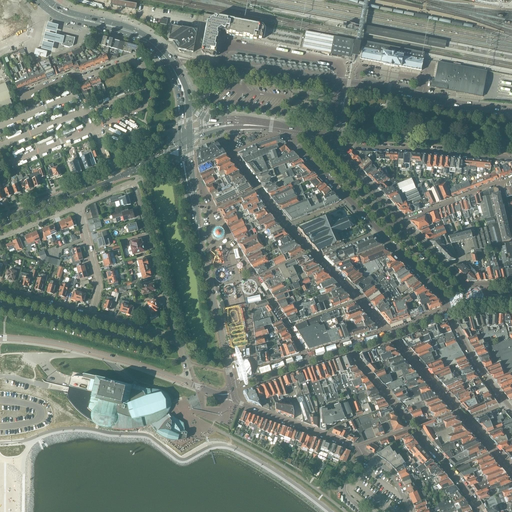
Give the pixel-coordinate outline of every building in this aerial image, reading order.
[(115,0),(111,0),(110,5),(136,9),(137,4),(115,0)] [(257,24),(218,17),(217,18),(217,17),(215,17),(214,17),(214,16),(204,14),(204,16),(203,21),(204,20),(208,20),(207,25),(206,25),(202,48),(203,50),(202,50),(202,51),(202,52),(203,52),(203,54),(204,55),(213,57),(213,55),(213,54),(214,53),(215,53),(216,46),(217,46),(216,45),(218,39),(218,35),(217,35),(217,32),(218,32),(217,32),(217,31),(221,28),(222,28),(222,29),(223,29),(225,29),(225,31),(226,33),(228,33),(229,34),(229,33),(235,35),(243,36),(242,36),(243,36),(249,37),(249,38),(250,38),(250,37),(257,39),(257,38),(259,37),(259,38),(261,38),(262,32),(263,32),(264,28),(263,28),(262,27),(260,27),(260,26),(260,25),(259,25),(258,25),(257,24)] [(0,16),(0,39),(15,34),(15,30),(27,26),(28,21),(27,19),(13,16),(1,20),(0,16)] [(58,24),(48,22),(41,48),(52,51),(54,41),(62,43),(64,36),(56,34),(58,24)] [(169,41),(173,42),(180,52),(184,53),(186,51),(193,53),(197,31),(171,26),(169,41)] [(305,34),(302,48),(350,57),(353,41),(353,40),(306,31),(305,34)] [(75,38),(64,35),(64,36),(62,43),(61,46),(69,48),(73,46),(75,38)] [(105,47),(104,50),(105,51),(106,51),(109,39),(104,37),(103,38),(100,38),(97,40),(100,44),(101,46),(105,47)] [(109,39),(106,51),(105,53),(107,54),(109,48),(112,49),(114,40),(109,39)] [(354,41),(351,56),(358,57),(361,42),(354,41)] [(120,42),(116,56),(118,57),(118,54),(120,51),(123,51),(125,43),(120,42)] [(137,46),(125,43),(123,51),(121,57),(131,54),(138,49),(138,48),(137,46)] [(360,59),(361,59),(363,60),(364,60),(366,60),(367,61),(367,60),(369,61),(370,61),(371,61),(371,62),(372,62),(375,62),(378,63),(377,63),(378,63),(380,63),(381,63),(383,64),(383,65),(384,65),(396,67),(397,67),(398,67),(398,66),(399,67),(401,67),(407,68),(408,68),(409,68),(409,69),(410,69),(411,69),(412,69),(413,69),(415,70),(418,70),(419,70),(421,71),(421,70),(422,67),(423,63),(422,63),(423,60),(423,59),(423,60),(403,56),(402,55),(402,56),(400,55),(395,54),(390,53),(383,52),(363,48),(362,48),(362,52),(361,52),(361,53),(361,54),(361,55),(360,59)] [(35,52),(35,53),(34,54),(46,57),(47,55),(47,52),(36,49),(35,52)] [(233,56),(231,56),(230,57),(231,59),(233,59),(234,61),(241,62),(242,60),(244,61),(244,62),(251,63),(252,62),(254,62),(255,64),(262,65),(263,63),(265,63),(266,65),(273,66),(274,65),(276,65),(276,67),(283,67),(285,66),(286,66),(287,68),(294,69),(295,68),(297,68),(298,69),(305,70),(306,69),(308,69),(308,71),(316,72),(317,70),(318,71),(319,72),(326,73),(327,72),(329,72),(330,71),(330,69),(328,69),(327,67),(320,66),(319,68),(317,67),(316,66),(309,65),(308,66),(306,66),(306,64),(299,63),(297,65),(296,64),(295,63),(288,62),(287,63),(285,63),(284,61),(277,60),(276,62),(274,62),(274,60),(266,59),(265,60),(264,60),(263,58),(256,57),(255,59),(253,59),(252,57),(245,56),(244,57),(242,57),(241,56),(234,55),(233,56)] [(97,59),(96,56),(91,58),(95,67),(100,65),(99,64),(98,63),(99,63),(98,61),(97,59)] [(101,56),(98,57),(98,56),(96,56),(97,59),(98,61),(99,63),(98,63),(99,64),(100,65),(104,64),(101,56)] [(64,58),(66,61),(69,71),(74,69),(71,61),(68,62),(66,57),(64,58)] [(80,70),(77,62),(74,63),(72,58),(70,58),(71,61),(74,69),(75,72),(80,70)] [(88,63),(86,58),(81,60),(85,71),(91,69),(90,68),(89,68),(89,67),(90,67),(89,64),(88,65),(87,63),(88,63)] [(91,58),(88,59),(88,58),(86,58),(88,63),(87,63),(88,65),(89,64),(90,67),(89,67),(89,68),(90,68),(91,69),(95,67),(91,58)] [(48,59),(38,63),(43,70),(44,72),(47,79),(55,76),(52,69),(51,66),(48,59)] [(55,76),(60,74),(55,63),(55,62),(54,59),(51,61),(53,65),(51,66),(52,69),(55,76)] [(85,71),(81,60),(77,62),(80,70),(81,73),(85,71)] [(66,61),(61,63),(62,65),(65,72),(69,71),(66,61)] [(55,63),(60,74),(65,72),(62,65),(61,63),(58,64),(58,62),(55,63)] [(432,80),(431,87),(433,87),(437,88),(438,88),(442,89),(446,90),(447,90),(482,97),(487,72),(486,72),(486,71),(453,65),(438,62),(434,80),(432,80)] [(33,72),(28,73),(30,78),(29,79),(32,85),(33,85),(37,83),(33,74),(33,72)] [(38,72),(33,74),(37,83),(42,81),(39,74),(38,72)] [(27,74),(23,76),(23,78),(27,87),(32,85),(29,79),(27,74)] [(23,78),(19,80),(20,82),(23,89),(27,87),(23,78)] [(79,85),(82,92),(83,95),(88,93),(87,90),(84,83),(79,85)] [(0,114),(14,109),(10,99),(11,99),(5,84),(0,85),(0,114)] [(254,146),(238,154),(242,159),(259,152),(277,146),(285,143),(279,137),(259,144),(254,146)] [(196,151),(198,167),(211,161),(225,155),(216,143),(209,146),(209,145),(209,146),(203,148),(203,149),(196,151)] [(262,157),(263,157),(269,154),(269,152),(275,150),(278,149),(281,146),(285,144),(285,143),(277,146),(259,152),(242,159),(246,164),(259,158),(260,158),(261,157),(261,158),(262,157)] [(280,151),(277,153),(279,158),(293,152),(293,151),(286,144),(285,144),(281,146),(278,149),(280,151)] [(94,158),(91,150),(86,151),(88,155),(81,158),(85,169),(92,167),(90,160),(94,158)] [(259,158),(246,164),(255,176),(267,171),(283,165),(299,158),(293,152),(279,158),(277,158),(275,150),(269,152),(269,154),(263,157),(262,157),(261,158),(261,157),(260,158),(259,158)] [(352,151),(348,155),(358,166),(367,158),(370,157),(371,158),(372,157),(372,152),(357,151),(352,151)] [(399,153),(398,165),(401,165),(401,169),(404,169),(405,169),(405,167),(405,164),(410,164),(410,154),(406,154),(405,155),(404,155),(404,153),(403,153),(399,153)] [(230,160),(225,155),(211,161),(213,167),(206,171),(206,172),(208,171),(230,160)] [(367,158),(358,166),(363,171),(372,164),(374,161),(372,159),(371,158),(370,157),(367,158)] [(299,158),(283,165),(286,173),(288,178),(294,176),(293,173),(292,172),(292,171),(291,169),(292,169),(292,168),(298,166),(304,163),(300,159),(299,158)] [(461,166),(461,168),(465,168),(465,171),(469,171),(469,169),(469,167),(470,160),(462,159),(461,166)] [(213,177),(234,165),(230,160),(208,171),(206,172),(200,175),(203,180),(211,176),(211,177),(212,176),(213,177)] [(469,169),(473,170),(473,169),(476,169),(476,167),(477,160),(470,160),(469,167),(469,169)] [(73,162),(70,163),(71,167),(73,174),(79,172),(77,165),(80,164),(79,161),(76,162),(76,161),(73,162)] [(211,161),(198,167),(200,173),(206,171),(213,167),(211,161)] [(296,169),(292,171),(292,172),(293,173),(297,171),(307,167),(304,163),(298,166),(299,168),(296,169)] [(378,171),(367,176),(368,176),(377,186),(377,187),(387,181),(387,182),(390,181),(388,175),(385,166),(385,167),(384,166),(384,164),(384,163),(380,164),(378,165),(376,165),(376,166),(378,166),(379,169),(377,170),(378,171)] [(54,177),(57,176),(58,177),(60,176),(60,175),(61,175),(58,167),(54,168),(53,164),(50,165),(52,171),(48,173),(50,179),(54,177)] [(372,164),(363,171),(367,176),(378,171),(377,170),(379,169),(378,166),(376,166),(376,165),(373,166),(372,164)] [(234,165),(213,177),(212,176),(211,177),(203,181),(206,186),(218,180),(221,179),(238,171),(234,165)] [(261,184),(286,173),(283,165),(267,171),(255,176),(261,184)] [(496,165),(494,166),(499,179),(504,177),(500,167),(498,168),(496,165)] [(500,167),(504,177),(508,175),(511,173),(511,171),(510,167),(508,168),(506,165),(500,167)] [(307,167),(297,171),(298,175),(304,173),(310,170),(307,167)] [(295,176),(297,181),(298,181),(298,180),(302,179),(314,174),(310,170),(304,173),(298,175),(295,176)] [(226,186),(244,178),(238,171),(221,179),(225,187),(226,186)] [(32,180),(35,187),(41,185),(39,181),(41,181),(40,178),(38,179),(37,176),(39,175),(38,172),(30,175),(31,180),(32,180)] [(483,172),(480,173),(481,175),(482,177),(485,184),(492,182),(489,175),(488,175),(484,177),(483,172)] [(490,174),(489,175),(492,182),(499,179),(496,172),(490,174)] [(288,178),(286,173),(261,184),(264,188),(288,178)] [(317,177),(314,174),(302,179),(298,181),(300,184),(317,177)] [(24,179),(23,179),(22,175),(18,176),(20,182),(20,184),(21,184),(22,188),(25,187),(26,190),(32,188),(30,180),(29,180),(29,178),(28,177),(27,177),(26,177),(25,177),(24,178),(24,179)] [(292,183),(297,181),(295,176),(295,177),(294,176),(288,178),(264,188),(268,193),(292,183)] [(469,176),(466,177),(468,181),(469,183),(471,190),(478,187),(475,180),(471,182),(469,176)] [(315,187),(317,188),(319,187),(324,183),(323,183),(320,180),(320,179),(319,179),(317,177),(311,180),(308,181),(310,183),(311,183),(315,187)] [(476,180),(475,180),(478,187),(485,184),(482,177),(477,180),(477,179),(476,180)] [(221,188),(210,194),(216,207),(252,189),(248,184),(244,178),(226,186),(225,187),(221,188)] [(387,181),(377,187),(382,191),(397,184),(398,184),(398,183),(396,179),(393,180),(392,180),(390,181),(387,182),(387,181)] [(399,196),(389,200),(395,205),(400,211),(407,208),(413,206),(419,204),(421,209),(423,209),(430,206),(427,198),(426,196),(420,199),(416,188),(416,189),(414,186),(411,179),(404,182),(398,184),(397,184),(400,190),(401,189),(403,194),(399,196)] [(11,186),(14,194),(15,194),(15,195),(18,194),(18,193),(20,192),(19,188),(19,187),(18,184),(16,181),(14,182),(15,185),(11,186)] [(210,194),(221,188),(217,181),(206,187),(210,194)] [(463,181),(461,182),(461,183),(462,185),(465,192),(471,190),(469,183),(468,181),(464,182),(463,181)] [(447,182),(445,183),(448,191),(451,198),(458,195),(455,188),(455,186),(450,188),(447,182)] [(271,197),(294,188),(292,183),(268,193),(271,197)] [(319,193),(327,187),(324,183),(319,187),(317,188),(312,190),(311,191),(312,193),(318,191),(319,193)] [(439,185),(436,186),(442,201),(451,198),(448,191),(445,183),(439,185)] [(456,184),(454,184),(455,186),(455,188),(458,195),(459,195),(465,192),(462,185),(461,183),(456,185),(456,184)] [(397,184),(382,191),(386,196),(395,193),(400,190),(397,184)] [(4,190),(6,198),(7,197),(7,198),(8,198),(10,197),(10,196),(12,195),(8,185),(6,186),(7,189),(4,190)] [(271,197),(278,205),(280,204),(304,194),(300,185),(294,188),(271,197)] [(418,187),(416,188),(420,199),(426,196),(427,198),(430,206),(436,204),(431,192),(425,194),(421,186),(418,187)] [(331,191),(327,187),(319,193),(319,194),(320,196),(323,194),(324,196),(331,191)] [(436,187),(430,190),(430,191),(431,192),(436,204),(441,201),(436,187)] [(395,193),(386,196),(389,200),(399,196),(403,194),(401,189),(400,190),(395,193)] [(492,189),(477,195),(482,213),(484,219),(496,216),(491,195),(494,194),(492,189)] [(254,192),(241,198),(244,203),(249,201),(257,197),(254,192)] [(333,193),(330,195),(317,200),(315,196),(307,200),(306,200),(309,207),(320,203),(322,202),(336,196),(333,193)] [(459,234),(458,234),(460,242),(462,241),(463,241),(468,240),(469,240),(469,239),(472,239),(475,249),(469,250),(470,250),(470,254),(476,253),(481,252),(481,249),(483,249),(487,248),(492,248),(492,247),(503,245),(503,242),(511,241),(510,239),(507,227),(503,207),(502,207),(500,195),(499,193),(494,194),(491,195),(496,216),(484,219),(480,220),(478,221),(480,229),(459,234)] [(282,211),(306,200),(304,194),(280,204),(278,205),(282,211)] [(129,198),(128,196),(123,197),(122,195),(117,196),(110,198),(110,201),(111,203),(114,202),(119,201),(121,208),(131,205),(129,198)] [(477,195),(473,196),(477,211),(478,214),(482,213),(477,195)] [(320,203),(322,209),(339,202),(340,200),(336,196),(322,202),(320,203)] [(244,203),(241,205),(244,211),(247,210),(262,203),(257,197),(249,201),(244,203)] [(236,200),(218,209),(221,214),(224,219),(235,214),(237,213),(239,212),(239,214),(244,211),(241,205),(244,203),(241,198),(237,200),(236,200)] [(282,211),(291,221),(322,209),(320,203),(309,207),(306,200),(282,211)] [(462,201),(458,203),(460,212),(463,211),(465,218),(467,218),(462,201)] [(244,211),(239,214),(242,219),(253,215),(253,214),(266,209),(262,203),(247,210),(244,211)] [(407,208),(400,211),(404,215),(404,216),(405,216),(415,212),(421,209),(419,204),(413,206),(407,208)] [(454,204),(450,206),(455,222),(458,220),(457,218),(456,218),(455,217),(454,214),(456,213),(454,204)] [(97,210),(94,211),(92,205),(89,206),(92,219),(99,217),(97,210)] [(450,206),(446,207),(448,216),(450,216),(451,217),(450,217),(451,220),(452,219),(454,222),(455,222),(450,206)] [(238,221),(228,226),(237,243),(254,235),(252,230),(259,227),(263,225),(274,220),(266,209),(253,214),(253,215),(242,219),(238,221)] [(442,209),(438,211),(440,220),(442,219),(445,226),(447,225),(445,221),(442,209)] [(125,210),(111,213),(113,218),(123,215),(124,221),(126,220),(126,221),(127,220),(134,218),(134,217),(132,210),(132,211),(129,212),(128,210),(125,210)] [(438,211),(428,214),(432,225),(433,224),(440,221),(440,220),(438,211)] [(235,214),(224,219),(227,226),(228,226),(238,221),(242,219),(239,214),(239,212),(237,213),(235,214)] [(410,221),(410,222),(422,234),(435,229),(433,224),(432,225),(428,214),(410,221)] [(298,229),(298,230),(299,230),(301,232),(302,232),(303,233),(302,233),(302,234),(304,236),(303,236),(304,237),(305,237),(307,239),(309,241),(308,241),(311,244),(310,244),(310,245),(311,245),(314,247),(315,248),(315,249),(317,251),(317,252),(318,252),(318,253),(319,252),(321,251),(334,245),(341,242),(337,234),(342,232),(346,230),(346,231),(347,231),(346,230),(350,228),(350,229),(351,229),(351,228),(353,226),(353,227),(354,226),(353,226),(356,226),(356,224),(354,224),(354,223),(355,223),(354,223),(353,221),(354,220),(353,220),(352,220),(351,219),(351,218),(350,218),(350,219),(347,219),(347,218),(346,218),(347,219),(343,220),(342,220),(342,221),(340,222),(338,217),(331,220),(330,216),(331,216),(331,215),(330,216),(329,215),(329,216),(321,219),(321,218),(320,219),(316,221),(315,221),(315,222),(311,223),(310,223),(310,224),(306,226),(306,225),(305,225),(305,226),(301,228),(301,227),(300,227),(301,228),(299,229),(299,228),(298,228),(298,229)] [(99,217),(92,219),(95,230),(101,228),(99,223),(101,222),(99,217)] [(65,220),(68,228),(73,226),(74,227),(76,226),(76,227),(77,227),(75,221),(75,222),(72,223),(70,218),(65,220)] [(68,228),(65,220),(59,223),(62,231),(68,228)] [(259,227),(252,230),(254,235),(256,234),(257,235),(260,234),(278,225),(274,220),(263,225),(259,227)] [(136,224),(127,226),(129,233),(137,231),(136,224)] [(51,235),(57,233),(59,232),(57,227),(54,228),(53,225),(48,227),(51,235)] [(257,235),(260,239),(261,241),(262,241),(264,240),(284,231),(278,225),(260,234),(257,235)] [(435,229),(422,234),(429,241),(446,234),(443,226),(442,227),(435,229)] [(51,235),(48,227),(42,230),(43,233),(40,234),(44,242),(50,239),(51,242),(53,241),(52,238),(51,235)] [(97,240),(100,248),(110,245),(109,242),(111,242),(108,231),(97,234),(99,239),(97,240)] [(284,231),(264,240),(265,242),(266,244),(267,245),(267,246),(271,244),(276,242),(289,236),(284,231)] [(34,242),(37,241),(38,244),(39,244),(40,247),(42,246),(36,232),(31,234),(34,242)] [(341,242),(334,245),(335,249),(336,248),(344,245),(344,244),(343,241),(346,240),(342,232),(337,234),(341,242)] [(24,242),(28,252),(31,251),(32,246),(35,245),(34,242),(31,234),(25,237),(26,241),(24,242)] [(447,235),(429,242),(448,261),(454,260),(454,259),(452,257),(456,254),(451,244),(452,244),(452,243),(460,242),(458,234),(456,235),(455,235),(451,236),(448,237),(447,235)] [(257,235),(238,244),(240,248),(260,239),(257,235)] [(289,236),(276,242),(279,249),(294,242),(289,236)] [(382,245),(379,242),(374,237),(373,236),(352,245),(357,255),(360,254),(382,245)] [(13,242),(6,245),(8,250),(15,248),(17,251),(23,248),(19,239),(13,242)] [(243,252),(261,243),(261,241),(260,239),(240,248),(243,252)] [(141,240),(130,243),(133,255),(145,252),(144,247),(143,247),(141,240)] [(287,252),(294,249),(299,246),(294,242),(279,249),(274,251),(275,253),(273,254),(273,255),(280,252),(282,254),(287,252)] [(505,246),(499,247),(501,256),(507,279),(511,279),(511,247),(511,242),(504,244),(505,246)] [(243,252),(245,257),(264,247),(261,243),(243,252)] [(357,255),(352,245),(325,256),(334,265),(357,255)] [(304,252),(300,247),(288,253),(287,252),(282,254),(282,256),(273,260),(275,266),(304,252)] [(359,256),(363,265),(364,264),(373,261),(377,260),(379,259),(384,256),(390,253),(383,247),(359,256)] [(249,263),(267,254),(264,249),(246,258),(249,263)] [(73,266),(81,263),(80,261),(83,260),(81,254),(73,256),(71,257),(67,258),(68,260),(71,259),(73,266)] [(250,264),(254,269),(271,261),(268,255),(268,256),(250,264)] [(296,265),(297,267),(300,266),(313,261),(307,255),(284,265),(291,279),(297,276),(292,267),(296,265)] [(392,269),(400,263),(391,255),(380,262),(383,267),(382,268),(379,269),(378,271),(381,276),(390,269),(392,269)] [(493,261),(490,262),(495,280),(501,280),(498,268),(495,256),(492,257),(493,261)] [(501,267),(498,268),(501,280),(507,279),(501,256),(499,257),(500,264),(501,267)] [(360,262),(358,257),(350,260),(336,266),(340,271),(341,272),(353,267),(352,265),(359,262),(360,262)] [(112,259),(103,261),(105,267),(113,265),(112,262),(118,260),(118,258),(114,259),(112,259)] [(138,261),(140,267),(148,265),(147,259),(138,261)] [(488,264),(485,264),(486,269),(488,280),(495,280),(490,262),(490,259),(487,260),(488,264)] [(275,266),(273,260),(271,261),(254,269),(258,275),(275,266)] [(378,271),(379,269),(382,268),(380,265),(377,260),(373,261),(364,264),(365,266),(367,271),(366,272),(361,275),(351,282),(354,285),(370,275),(370,276),(378,271)] [(313,261),(300,266),(304,273),(318,266),(313,261)] [(353,267),(341,272),(343,273),(347,278),(358,271),(362,268),(359,262),(352,265),(353,267)] [(400,263),(392,269),(390,269),(381,276),(381,275),(382,275),(386,279),(383,280),(386,285),(389,284),(388,282),(392,280),(394,279),(392,276),(404,267),(405,267),(400,263)] [(472,263),(453,266),(454,268),(456,269),(457,270),(458,271),(459,272),(460,273),(460,274),(462,275),(464,277),(472,269),(473,265),(474,265),(474,263),(472,263)] [(140,267),(141,273),(150,271),(148,265),(140,267)] [(284,265),(278,268),(276,269),(277,269),(276,269),(280,277),(279,277),(282,283),(269,290),(272,294),(285,288),(291,286),(288,280),(291,279),(284,265)] [(318,266),(304,273),(297,276),(291,279),(288,280),(291,286),(298,283),(298,282),(299,282),(302,287),(306,285),(315,281),(328,275),(318,266)] [(6,275),(9,276),(8,280),(9,280),(9,281),(10,282),(11,282),(12,282),(13,281),(14,281),(16,274),(19,274),(21,268),(15,267),(14,272),(10,271),(10,272),(7,271),(6,275)] [(393,282),(409,272),(404,267),(392,276),(394,279),(392,280),(393,282)] [(118,274),(117,270),(115,271),(114,269),(109,270),(110,272),(106,273),(106,274),(106,275),(106,276),(107,276),(108,279),(123,275),(129,273),(128,270),(126,270),(126,272),(118,274)] [(271,272),(260,277),(264,282),(278,276),(279,277),(280,277),(276,269),(271,272)] [(472,269),(464,277),(468,282),(477,281),(474,274),(476,273),(472,269)] [(142,277),(143,279),(151,277),(150,271),(141,273),(138,274),(139,278),(142,277)] [(361,275),(358,271),(347,278),(351,282),(361,275)] [(370,276),(370,275),(354,285),(355,286),(359,290),(371,282),(374,287),(374,286),(379,284),(383,280),(386,279),(382,275),(381,275),(381,276),(378,271),(370,276)] [(410,273),(409,272),(397,280),(393,282),(392,280),(388,282),(389,284),(390,285),(393,289),(395,288),(400,285),(414,276),(412,275),(411,275),(410,273)] [(21,273),(19,280),(22,281),(21,286),(27,287),(27,286),(29,286),(30,280),(30,279),(31,276),(21,273)] [(109,284),(110,285),(113,284),(114,286),(118,285),(117,280),(123,278),(123,275),(108,279),(109,282),(108,283),(109,284)] [(332,279),(328,275),(315,281),(316,283),(307,287),(308,290),(332,279)] [(43,286),(44,283),(46,284),(48,277),(43,276),(42,279),(38,278),(35,289),(36,290),(39,291),(39,290),(41,291),(43,286)] [(282,283),(279,277),(278,276),(264,282),(269,290),(282,283)] [(419,282),(414,276),(395,288),(399,295),(405,291),(419,282)] [(60,291),(59,296),(60,296),(60,297),(62,297),(63,297),(65,298),(67,289),(70,290),(71,287),(72,284),(73,280),(69,279),(68,283),(65,282),(64,285),(61,284),(59,290),(60,291)] [(335,282),(332,279),(308,290),(307,287),(306,285),(302,287),(304,292),(298,294),(299,297),(298,297),(299,301),(300,301),(302,300),(301,297),(314,292),(319,290),(323,289),(337,284),(335,282)] [(374,287),(363,294),(367,298),(377,291),(386,285),(383,280),(379,284),(374,286),(374,287)] [(50,282),(47,293),(49,293),(49,294),(51,294),(53,294),(56,283),(50,282)] [(374,287),(371,282),(359,290),(363,294),(374,287)] [(419,282),(405,291),(406,293),(412,290),(413,291),(422,285),(419,282)] [(285,288),(272,295),(274,298),(288,292),(288,293),(291,292),(294,290),(295,290),(300,288),(298,283),(291,286),(285,288)] [(155,290),(155,289),(154,285),(154,286),(153,284),(149,285),(149,284),(142,286),(143,291),(141,291),(142,295),(145,294),(146,295),(150,294),(150,293),(151,293),(150,292),(155,290)] [(326,294),(326,293),(339,289),(340,288),(337,284),(323,289),(319,290),(320,294),(321,294),(320,295),(321,295),(326,294)] [(377,291),(367,298),(370,302),(371,302),(376,299),(389,291),(393,289),(389,284),(386,285),(377,291)] [(417,296),(428,291),(423,286),(422,287),(417,290),(409,295),(412,300),(413,300),(412,298),(417,296)] [(331,292),(326,294),(321,295),(312,298),(314,301),(316,306),(321,304),(325,302),(329,301),(346,295),(346,294),(345,293),(344,292),(343,291),(342,290),(341,289),(339,289),(331,292)] [(393,289),(389,291),(392,298),(394,297),(395,300),(402,298),(400,296),(399,295),(393,289)] [(78,301),(80,293),(74,291),(73,295),(72,295),(71,299),(78,301)] [(385,302),(389,300),(393,299),(392,298),(389,291),(376,299),(371,302),(375,307),(384,300),(385,302)] [(417,308),(420,307),(427,305),(429,311),(430,310),(431,310),(435,308),(435,309),(436,309),(436,308),(438,308),(440,307),(441,307),(440,306),(439,305),(440,304),(441,304),(442,304),(441,303),(439,301),(438,301),(438,300),(433,296),(428,291),(417,296),(412,298),(413,300),(412,300),(410,301),(412,305),(415,304),(417,308)] [(290,297),(288,293),(288,292),(274,298),(277,302),(281,308),(292,304),(293,304),(295,303),(292,297),(290,297)] [(80,293),(78,301),(84,303),(86,298),(85,298),(86,295),(80,293)] [(109,310),(110,310),(113,301),(116,302),(119,294),(115,293),(114,299),(107,297),(106,301),(104,308),(105,309),(105,310),(108,310),(109,310)] [(303,311),(304,310),(303,308),(302,305),(302,304),(301,304),(299,301),(298,297),(299,297),(298,294),(297,294),(297,295),(292,297),(295,303),(293,304),(293,305),(281,309),(284,313),(287,317),(297,313),(298,316),(300,315),(299,312),(303,311)] [(347,295),(346,295),(329,301),(331,305),(326,307),(328,310),(336,306),(339,305),(352,300),(347,295)] [(396,302),(396,303),(395,303),(393,304),(394,306),(390,308),(391,310),(388,311),(380,314),(389,325),(410,318),(410,317),(408,311),(406,306),(406,304),(410,301),(412,300),(409,295),(406,298),(402,300),(396,302)] [(393,299),(389,300),(385,302),(384,300),(375,307),(375,308),(378,311),(385,305),(388,303),(394,301),(393,299)] [(128,306),(129,303),(121,300),(119,306),(121,307),(120,312),(122,312),(121,313),(126,314),(128,306)] [(147,303),(148,304),(147,304),(148,309),(149,309),(150,313),(157,312),(156,309),(157,309),(158,309),(156,301),(147,303)] [(269,313),(265,307),(270,306),(267,302),(266,301),(255,305),(254,311),(253,318),(253,324),(266,320),(269,319),(267,314),(269,313)] [(314,301),(306,303),(309,309),(308,309),(307,309),(309,316),(318,313),(316,306),(314,301)] [(385,305),(378,311),(380,314),(388,311),(391,310),(390,308),(394,306),(393,304),(395,303),(394,301),(388,303),(385,305)] [(303,311),(299,312),(300,315),(300,316),(302,319),(309,316),(307,309),(308,309),(309,309),(306,303),(306,302),(302,303),(302,304),(302,305),(303,308),(304,310),(303,311)] [(333,312),(336,319),(345,315),(360,309),(355,303),(333,312)] [(318,313),(324,311),(321,304),(316,306),(318,313)] [(427,305),(420,307),(422,313),(428,311),(429,311),(427,305)] [(126,314),(132,316),(134,307),(128,306),(126,314)] [(422,313),(420,307),(417,308),(408,311),(410,317),(411,317),(410,317),(413,316),(413,317),(413,316),(415,316),(417,315),(419,314),(422,313)] [(345,321),(345,322),(364,314),(360,309),(345,315),(347,320),(345,321)] [(269,313),(267,314),(269,319),(266,320),(268,326),(281,321),(273,310),(269,313)] [(340,340),(341,340),(336,326),(338,325),(336,319),(333,312),(321,316),(326,327),(325,327),(326,331),(327,331),(331,343),(339,341),(340,341),(340,340)] [(358,326),(359,330),(367,327),(374,324),(365,315),(365,314),(364,314),(345,322),(344,323),(345,325),(346,324),(353,322),(353,323),(354,324),(354,325),(355,325),(357,324),(358,326)] [(482,327),(483,327),(484,333),(481,334),(478,335),(477,335),(479,341),(491,337),(495,335),(493,331),(491,331),(489,332),(485,320),(487,320),(486,314),(479,314),(479,317),(482,327)] [(493,331),(495,335),(500,333),(500,330),(499,330),(499,331),(498,331),(498,330),(495,330),(493,328),(493,326),(492,326),(492,314),(487,314),(486,314),(487,320),(485,320),(489,332),(491,331),(493,331)] [(492,314),(492,326),(493,326),(497,326),(498,330),(498,331),(499,331),(499,330),(500,330),(499,325),(499,326),(499,315),(498,315),(493,314),(492,314)] [(482,327),(479,317),(479,315),(473,316),(474,321),(475,321),(476,327),(476,328),(477,331),(478,335),(481,334),(484,333),(483,327),(482,327)] [(500,333),(496,335),(497,339),(502,337),(504,341),(508,340),(508,338),(509,338),(506,327),(505,328),(505,327),(504,324),(504,318),(505,315),(499,315),(499,326),(499,325),(500,330),(500,333)] [(320,317),(294,327),(297,332),(298,332),(318,324),(319,326),(320,327),(324,325),(325,327),(326,327),(321,316),(320,317)] [(471,328),(463,330),(463,331),(464,332),(468,330),(472,337),(473,337),(474,336),(477,335),(478,335),(477,331),(476,331),(473,317),(473,316),(468,317),(467,317),(468,317),(467,317),(469,322),(471,328)] [(469,322),(463,324),(462,318),(458,319),(457,321),(459,324),(459,325),(460,325),(461,327),(461,328),(462,328),(463,330),(471,328),(469,322)] [(266,320),(253,324),(255,339),(269,335),(267,331),(265,331),(263,327),(268,326),(266,320)] [(283,324),(281,321),(268,326),(263,327),(265,331),(267,331),(283,324)] [(338,325),(336,326),(341,340),(341,341),(349,338),(346,329),(346,328),(347,327),(346,324),(345,325),(344,323),(343,323),(340,324),(338,325)] [(447,323),(440,325),(442,330),(442,331),(444,335),(450,332),(452,332),(448,324),(447,323)] [(269,335),(275,332),(277,335),(286,330),(283,324),(267,331),(269,335)] [(318,324),(298,332),(309,350),(310,350),(331,343),(327,331),(326,331),(325,327),(324,325),(320,327),(319,326),(318,324)] [(367,327),(359,330),(358,326),(357,324),(355,325),(354,325),(346,328),(346,329),(349,338),(350,338),(351,338),(351,337),(353,337),(354,337),(354,336),(357,336),(358,336),(358,335),(361,335),(362,335),(361,334),(364,333),(365,334),(365,333),(366,333),(367,333),(368,332),(369,332),(367,327)] [(377,328),(377,327),(374,324),(367,327),(369,332),(368,332),(368,333),(373,331),(376,330),(377,330),(377,329),(376,329),(377,328)] [(437,332),(433,333),(435,338),(437,340),(443,337),(443,336),(444,336),(444,335),(442,331),(442,330),(440,325),(435,327),(437,332)] [(435,327),(427,330),(429,335),(431,340),(436,339),(435,338),(433,333),(437,332),(435,327)] [(279,339),(281,339),(289,335),(289,334),(286,330),(277,335),(279,339)] [(468,330),(464,332),(466,335),(468,338),(472,337),(468,330)] [(444,336),(443,336),(443,337),(437,340),(435,338),(436,339),(431,340),(411,348),(417,355),(433,348),(432,347),(443,342),(443,343),(445,342),(446,343),(454,340),(456,339),(452,332),(451,333),(444,336)] [(269,335),(255,339),(256,346),(271,341),(269,335)] [(410,337),(403,340),(405,342),(407,343),(406,344),(407,344),(408,343),(409,344),(408,345),(408,346),(408,345),(411,348),(411,349),(411,348),(422,344),(431,340),(429,335),(424,337),(420,339),(417,340),(414,341),(412,336),(410,337)] [(472,337),(468,338),(471,344),(479,341),(477,335),(474,336),(473,337),(472,337)] [(473,348),(487,344),(486,343),(485,343),(485,341),(491,339),(491,337),(479,341),(471,344),(473,348)] [(509,339),(508,340),(504,341),(499,343),(488,348),(487,348),(489,353),(491,359),(491,360),(492,363),(493,365),(500,363),(501,367),(503,371),(504,375),(511,372),(511,340),(511,338),(510,339),(509,339)] [(276,341),(277,345),(280,359),(286,357),(282,345),(282,343),(280,344),(279,340),(276,341)] [(445,347),(443,343),(443,342),(432,347),(433,348),(417,355),(419,357),(445,347)] [(293,343),(288,345),(287,343),(282,345),(286,357),(299,353),(293,343)] [(419,357),(426,365),(450,356),(458,353),(460,352),(462,352),(461,350),(457,343),(447,347),(445,348),(445,347),(419,357)] [(387,354),(396,351),(396,350),(391,345),(392,345),(391,344),(391,345),(391,344),(385,347),(387,354)] [(488,348),(488,347),(487,344),(473,348),(476,352),(488,348)] [(264,363),(262,351),(267,350),(267,348),(266,345),(256,347),(258,365),(264,363)] [(277,345),(267,348),(267,350),(270,362),(280,359),(277,345)] [(385,347),(376,350),(379,357),(387,354),(385,347)] [(487,348),(476,352),(479,357),(489,353),(487,348)] [(270,362),(267,350),(262,351),(264,363),(270,362)] [(371,352),(376,363),(379,362),(380,364),(381,364),(380,363),(381,362),(379,357),(376,350),(372,352),(372,351),(371,352)] [(383,362),(401,356),(400,356),(396,351),(387,354),(379,357),(381,362),(380,363),(381,364),(383,368),(384,367),(385,367),(383,362)] [(367,353),(372,365),(374,364),(376,363),(371,352),(367,353)] [(450,356),(426,365),(429,369),(444,363),(448,362),(453,359),(459,357),(463,356),(464,355),(462,352),(460,352),(458,353),(450,356)] [(367,353),(366,353),(366,354),(365,354),(364,354),(363,355),(363,354),(362,355),(361,355),(362,358),(363,361),(364,362),(367,366),(368,366),(372,365),(367,353)] [(482,363),(491,360),(491,359),(489,353),(479,357),(482,363)] [(449,367),(455,365),(458,364),(468,361),(464,355),(463,356),(459,357),(448,362),(444,363),(429,369),(430,369),(433,373),(434,373),(449,367)] [(341,358),(346,369),(353,366),(349,356),(346,357),(344,358),(344,357),(344,358),(342,358),(341,358)] [(385,369),(405,361),(405,360),(404,360),(401,356),(383,362),(385,367),(384,367),(385,369)] [(341,358),(335,360),(344,383),(344,384),(341,385),(343,389),(343,390),(350,388),(348,383),(348,382),(345,375),(348,374),(346,369),(341,358)] [(335,360),(331,361),(337,376),(338,376),(339,380),(341,385),(344,383),(335,360)] [(484,365),(486,368),(493,365),(492,363),(491,360),(482,363),(484,365)] [(331,361),(326,363),(332,377),(337,391),(343,389),(341,385),(339,380),(338,376),(337,376),(331,361)] [(391,375),(412,368),(405,361),(385,369),(388,376),(391,375)] [(436,376),(451,371),(470,364),(468,361),(458,364),(455,365),(449,367),(434,373),(436,376)] [(329,400),(330,402),(339,399),(336,391),(331,377),(326,363),(324,364),(322,365),(322,364),(322,365),(320,365),(330,393),(332,399),(329,400)] [(493,365),(486,368),(488,372),(501,367),(500,363),(493,365)] [(380,371),(376,366),(374,364),(372,365),(368,366),(370,368),(374,373),(380,371)] [(451,371),(436,376),(439,379),(465,370),(472,367),(470,364),(451,371)] [(320,365),(313,368),(318,381),(325,401),(326,404),(330,402),(329,400),(332,399),(330,393),(325,394),(323,388),(327,387),(320,365)] [(353,366),(346,369),(348,374),(350,373),(359,370),(355,365),(353,366)] [(465,370),(467,375),(475,372),(472,367),(465,370)] [(501,367),(488,372),(491,375),(503,371),(501,367)] [(313,368),(307,370),(307,371),(312,383),(319,402),(321,402),(323,402),(325,401),(318,381),(313,368)] [(396,380),(416,373),(412,368),(391,375),(393,381),(394,382),(397,381),(396,380)] [(385,369),(380,371),(374,373),(380,379),(386,377),(388,376),(385,369)] [(307,370),(301,372),(309,395),(310,395),(315,393),(312,383),(307,371),(307,370)] [(348,374),(345,375),(348,382),(364,376),(362,374),(359,370),(350,373),(348,374)] [(443,384),(467,375),(465,370),(439,379),(443,384)] [(310,416),(318,415),(318,407),(316,400),(315,401),(314,397),(311,398),(311,397),(310,396),(310,395),(309,395),(301,372),(288,376),(292,385),(296,395),(297,401),(300,410),(307,407),(310,416)] [(443,384),(445,386),(446,386),(447,387),(463,380),(463,381),(469,379),(469,380),(475,377),(477,376),(475,372),(467,375),(443,384)] [(511,379),(511,372),(504,375),(496,379),(494,379),(498,384),(511,379)] [(397,381),(394,382),(389,384),(386,386),(390,390),(394,395),(425,383),(416,373),(396,380),(397,381)] [(67,394),(67,397),(70,402),(73,407),(77,411),(81,414),(86,417),(90,420),(93,422),(99,424),(104,426),(110,428),(116,429),(121,430),(127,430),(132,429),(137,429),(143,428),(148,426),(151,425),(157,433),(157,434),(158,434),(160,436),(163,438),(166,439),(167,440),(170,440),(173,441),(176,441),(179,441),(182,440),(185,440),(186,439),(187,436),(187,433),(184,432),(183,424),(182,424),(173,417),(174,417),(173,416),(172,417),(170,418),(168,420),(167,418),(166,417),(167,416),(166,414),(168,412),(168,411),(170,409),(170,407),(171,405),(171,404),(171,402),(170,400),(170,399),(169,398),(168,396),(167,395),(165,394),(163,392),(160,391),(158,391),(154,390),(153,390),(150,390),(149,390),(141,388),(138,391),(133,386),(131,386),(124,384),(85,375),(82,374),(83,375),(83,377),(72,376),(69,388),(67,394)] [(380,379),(380,380),(381,380),(384,383),(385,385),(386,386),(389,384),(394,382),(393,381),(391,375),(388,376),(386,377),(380,379)] [(296,395),(292,385),(288,376),(282,378),(289,398),(296,395)] [(469,379),(463,381),(463,380),(447,387),(446,387),(449,390),(474,380),(478,379),(479,378),(477,376),(475,377),(469,380),(469,379)] [(365,391),(362,385),(370,382),(365,377),(363,377),(348,383),(350,388),(352,394),(354,394),(356,393),(357,394),(365,391)] [(285,396),(286,398),(288,400),(290,399),(289,398),(282,378),(277,380),(283,397),(285,396)] [(511,379),(498,384),(501,388),(511,385),(511,384),(511,379)] [(277,380),(271,382),(278,398),(277,398),(279,403),(284,402),(285,402),(283,397),(282,395),(277,380)] [(452,393),(472,384),(475,383),(474,381),(474,380),(449,390),(452,393)] [(266,384),(272,396),(275,403),(279,403),(277,398),(278,398),(271,382),(266,384)] [(374,388),(370,382),(362,385),(365,391),(374,388)] [(432,391),(433,391),(428,386),(425,383),(394,395),(402,403),(432,391)] [(458,400),(486,388),(483,383),(481,384),(470,389),(471,389),(455,396),(458,400)] [(272,396),(266,384),(260,386),(268,404),(271,403),(269,398),(272,396)] [(471,389),(470,389),(470,387),(473,386),(472,384),(452,393),(454,396),(455,396),(471,389)] [(511,386),(511,385),(501,388),(505,393),(511,390),(511,386)] [(268,404),(260,386),(253,389),(256,395),(257,398),(262,408),(270,411),(269,405),(268,404)] [(351,395),(352,394),(350,388),(343,390),(347,400),(352,398),(351,395)] [(356,393),(354,394),(356,400),(357,401),(358,401),(379,393),(374,388),(365,391),(357,394),(356,393)] [(458,400),(462,404),(489,392),(486,388),(458,400)] [(243,393),(243,394),(243,395),(244,395),(244,396),(248,402),(262,408),(257,398),(256,395),(253,389),(246,392),(245,392),(244,392),(243,393)] [(402,403),(406,408),(438,397),(438,396),(437,397),(433,392),(433,391),(432,391),(402,403)] [(468,411),(483,404),(482,400),(492,396),(489,392),(462,404),(462,405),(462,404),(468,411),(467,411),(468,411)] [(372,413),(374,412),(372,405),(371,405),(370,403),(383,398),(379,393),(358,401),(360,406),(368,404),(372,413)] [(482,400),(483,404),(468,411),(471,415),(498,404),(494,399),(492,396),(482,400)] [(415,418),(426,414),(447,407),(442,402),(442,401),(438,397),(406,408),(411,413),(415,418)] [(321,410),(319,410),(320,418),(319,428),(320,429),(322,430),(323,430),(324,430),(326,431),(326,430),(326,429),(327,428),(327,426),(332,425),(332,426),(335,425),(336,424),(336,423),(340,421),(341,422),(344,421),(347,420),(346,419),(353,417),(345,399),(321,408),(321,410)] [(357,402),(352,403),(357,416),(363,414),(360,406),(358,401),(357,401),(357,402)] [(275,403),(276,413),(294,419),(294,411),(293,411),(291,403),(285,404),(285,402),(284,402),(279,403),(275,403)] [(368,404),(360,406),(363,414),(364,415),(372,413),(368,404)] [(301,413),(303,422),(318,428),(318,415),(310,416),(307,407),(300,410),(301,413)] [(415,418),(419,423),(451,412),(452,412),(447,407),(426,414),(415,418)] [(372,414),(358,419),(360,425),(362,425),(365,424),(367,423),(369,422),(371,426),(375,424),(380,423),(378,419),(385,416),(393,412),(390,408),(372,414)] [(476,419),(481,425),(507,414),(505,411),(502,408),(500,409),(498,410),(495,411),(491,413),(488,414),(483,416),(478,418),(477,418),(476,419)] [(243,427),(244,424),(248,413),(244,411),(238,425),(243,427)] [(385,416),(378,419),(380,423),(381,425),(382,425),(386,423),(389,422),(389,421),(397,417),(393,412),(385,416)] [(244,424),(248,426),(252,415),(248,413),(244,424)] [(438,425),(457,417),(454,414),(452,414),(443,417),(436,420),(438,425)] [(492,426),(511,418),(507,414),(481,425),(480,425),(485,429),(492,426)] [(248,426),(252,427),(257,416),(252,415),(248,426)] [(252,434),(254,435),(261,418),(257,416),(252,427),(255,428),(252,434)] [(393,431),(403,428),(397,417),(389,421),(389,422),(382,425),(385,433),(393,430),(393,431)] [(429,437),(434,435),(434,434),(462,423),(458,419),(459,419),(458,419),(457,418),(457,417),(457,418),(457,417),(438,425),(436,420),(426,424),(422,425),(429,437)] [(257,433),(260,434),(265,419),(261,418),(254,435),(256,435),(257,433)] [(511,419),(511,418),(492,426),(485,429),(488,432),(488,433),(491,436),(511,427),(511,419)] [(260,434),(264,436),(269,421),(265,419),(260,434)] [(353,421),(358,431),(359,434),(361,433),(362,431),(360,425),(358,419),(353,421)] [(274,422),(269,421),(264,436),(266,436),(266,435),(268,436),(269,433),(274,422)] [(353,421),(348,422),(348,423),(353,433),(358,431),(353,421)] [(278,424),(274,422),(269,433),(272,434),(271,437),(273,438),(278,424)] [(380,423),(375,424),(377,428),(380,436),(384,434),(381,425),(380,423)] [(457,448),(463,445),(477,439),(462,423),(434,434),(434,435),(429,437),(433,442),(438,448),(443,454),(455,449),(457,448)] [(277,438),(282,426),(278,424),(273,438),(272,441),(273,442),(275,437),(277,438)] [(339,436),(341,431),(347,428),(345,424),(335,428),(333,431),(332,433),(339,436)] [(371,426),(372,427),(376,437),(380,436),(375,424),(371,426)] [(287,428),(282,426),(277,438),(277,441),(279,442),(281,436),(284,437),(287,428)] [(350,427),(347,428),(341,431),(339,436),(346,439),(348,433),(351,434),(352,432),(350,427)] [(499,445),(511,439),(511,427),(491,436),(494,440),(498,445),(499,445)] [(284,437),(291,439),(294,430),(287,428),(284,437)] [(289,444),(293,446),(293,444),(293,443),(293,442),(294,440),(294,441),(298,432),(294,430),(291,439),(289,444)] [(395,441),(400,440),(411,435),(407,431),(394,436),(394,437),(395,441)] [(299,441),(302,433),(298,432),(294,441),(294,440),(293,442),(293,443),(293,444),(293,446),(292,448),(295,449),(295,446),(297,441),(299,441)] [(306,435),(302,433),(299,441),(297,446),(301,448),(306,435)] [(354,443),(356,440),(358,438),(356,437),(352,435),(352,434),(351,434),(348,433),(346,439),(354,443)] [(306,435),(301,448),(309,451),(314,437),(306,435)] [(414,440),(413,438),(411,437),(412,437),(411,435),(400,440),(402,447),(406,445),(410,444),(413,441),(414,440)] [(312,453),(313,452),(318,439),(314,437),(309,451),(309,452),(312,453)] [(323,441),(318,439),(313,452),(318,454),(319,451),(323,441)] [(463,445),(457,448),(455,449),(443,454),(449,460),(454,457),(464,452),(467,451),(481,444),(477,439),(463,445)] [(511,439),(499,445),(503,450),(511,446),(511,439)] [(414,440),(413,441),(410,444),(406,445),(402,447),(401,448),(403,452),(407,449),(409,452),(418,445),(414,440)] [(327,443),(323,441),(319,451),(318,455),(322,456),(327,443)] [(332,444),(327,443),(322,456),(326,458),(327,454),(328,455),(332,444)] [(337,446),(332,444),(328,456),(332,457),(337,446)] [(366,446),(366,448),(374,453),(378,447),(373,444),(366,446)] [(481,444),(467,451),(464,452),(454,457),(449,460),(455,466),(469,461),(477,457),(475,454),(485,449),(481,444)] [(410,458),(413,457),(415,456),(422,450),(418,445),(416,446),(405,454),(405,455),(409,461),(411,459),(410,458)] [(339,460),(343,449),(337,446),(332,459),(338,461),(339,460)] [(389,446),(376,455),(383,459),(389,464),(394,469),(401,465),(405,463),(400,456),(400,457),(399,455),(397,456),(394,452),(393,453),(389,446)] [(511,446),(503,450),(511,460),(511,446)] [(346,462),(350,451),(344,449),(339,460),(346,462)] [(475,454),(477,457),(488,452),(485,449),(475,454)] [(430,459),(427,456),(422,450),(415,456),(413,457),(410,458),(411,459),(413,458),(416,463),(412,465),(414,469),(414,470),(430,459)] [(490,454),(469,463),(457,468),(461,472),(471,468),(472,468),(479,466),(478,465),(493,459),(490,454)] [(411,459),(409,461),(405,463),(403,464),(394,470),(397,473),(403,470),(405,468),(409,466),(412,465),(416,463),(413,458),(411,459)] [(430,459),(429,460),(414,470),(417,476),(420,474),(421,473),(424,470),(436,465),(430,459)] [(464,477),(481,470),(497,464),(494,459),(479,466),(472,468),(468,470),(461,473),(464,477)] [(476,478),(502,469),(498,464),(497,464),(481,470),(464,477),(467,481),(476,478)] [(403,470),(397,473),(399,476),(410,471),(411,470),(414,469),(412,465),(409,466),(405,468),(403,470)] [(441,471),(439,468),(436,465),(424,470),(421,473),(420,474),(421,476),(424,482),(427,481),(432,479),(444,473),(441,471)] [(502,469),(476,478),(467,481),(468,482),(469,482),(469,483),(470,484),(471,484),(471,486),(506,474),(502,469)] [(409,476),(412,474),(410,471),(399,476),(401,479),(409,476)] [(432,479),(432,480),(434,479),(436,484),(448,478),(444,473),(432,479)] [(409,476),(401,479),(403,483),(414,478),(416,477),(415,476),(414,476),(413,474),(412,474),(409,476)] [(494,485),(494,484),(509,478),(506,474),(471,486),(475,492),(494,485)] [(405,487),(412,483),(411,481),(415,480),(418,478),(417,477),(414,478),(403,483),(405,487)] [(452,485),(453,485),(449,480),(448,478),(436,484),(430,486),(433,493),(452,485)] [(475,492),(478,496),(511,482),(511,480),(509,478),(494,484),(494,485),(475,492)] [(511,488),(511,482),(478,496),(481,500),(511,488)] [(448,497),(449,496),(455,493),(459,491),(458,491),(455,486),(445,490),(446,494),(449,493),(449,495),(447,496),(448,497)] [(501,504),(511,500),(511,488),(481,500),(487,511),(500,511),(505,510),(503,507),(501,504)] [(449,496),(450,500),(452,499),(453,502),(448,504),(446,500),(444,501),(438,504),(438,505),(437,505),(438,506),(439,509),(439,511),(458,503),(465,500),(463,497),(459,491),(458,491),(459,491),(455,493),(449,496)] [(421,495),(411,499),(413,504),(421,501),(419,497),(421,496),(421,495)] [(415,509),(430,503),(428,499),(413,505),(415,509)] [(460,509),(469,506),(466,502),(465,500),(458,503),(460,509)] [(505,510),(511,507),(511,500),(501,504),(503,507),(505,510)] [(428,506),(430,505),(430,503),(415,509),(415,511),(419,511),(429,508),(428,506)] [(460,511),(460,509),(458,503),(439,511),(460,511)]
